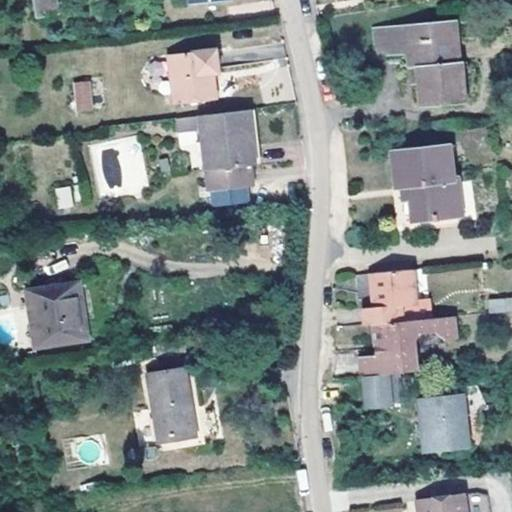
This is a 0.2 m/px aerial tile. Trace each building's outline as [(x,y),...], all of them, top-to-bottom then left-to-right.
[(55,0),(32,0),(36,18),(58,13),(55,0)] [(410,68),(418,68),(419,84),(421,107),(446,105),(446,102),(465,99),(460,40),(452,40),(450,20),(424,22),(424,25),(408,27),(407,24),(374,26),(377,57),(409,54),(410,68)] [(216,47),(206,49),(212,98),(217,98),(214,72),(219,72),(216,47)] [(206,49),(168,53),(173,103),(212,98),(206,49)] [(418,68),(410,68),(411,85),(419,84),(418,68)] [(90,81),(74,82),(76,108),(92,107),(90,81)] [(177,131),(201,128),(208,190),(212,189),(247,185),(253,185),(251,163),(255,163),(248,108),(176,118),(177,131)] [(197,132),(177,133),(179,150),(192,149),(194,167),(200,166),(197,132)] [(398,187),(412,185),(413,198),(415,220),(432,218),(433,222),(439,221),(439,217),(461,215),(456,178),(453,178),(449,147),(394,153),(398,187)] [(247,185),(212,189),(214,205),(249,201),(247,185)] [(412,185),(398,187),(399,200),(413,198),(412,185)] [(53,188),(57,209),(73,207),(69,186),(53,188)] [(461,215),(439,217),(439,221),(433,222),(432,218),(415,220),(416,230),(461,225),(461,215)] [(413,269),(370,273),(373,308),(363,308),(365,324),(374,323),(402,321),(401,305),(416,304),(413,269)] [(75,278),(26,287),(36,347),(86,338),(75,278)] [(488,313),(511,311),(511,297),(487,299),(488,313)] [(402,321),(374,323),(376,346),(381,345),(382,355),(377,355),(361,356),(363,376),(389,374),(398,373),(417,371),(414,343),(423,331),(433,330),(445,340),(456,339),(454,316),(402,321)] [(183,369),(147,375),(160,441),(195,434),(183,369)] [(398,373),(389,374),(392,407),(400,406),(398,373)] [(389,374),(363,376),(366,410),(392,407),(389,374)] [(422,400),(464,395),(467,434),(485,431),(486,427),(486,418),(482,406),(487,402),(479,384),(421,391),(422,400)] [(464,395),(422,400),(426,439),(467,434),(464,395)] [(485,431),(467,434),(469,446),(477,450),(481,443),(484,435),(485,431)] [(467,434),(426,439),(428,451),(469,446),(467,434)] [(427,511),(469,511),(467,493),(426,497),(427,511)]
